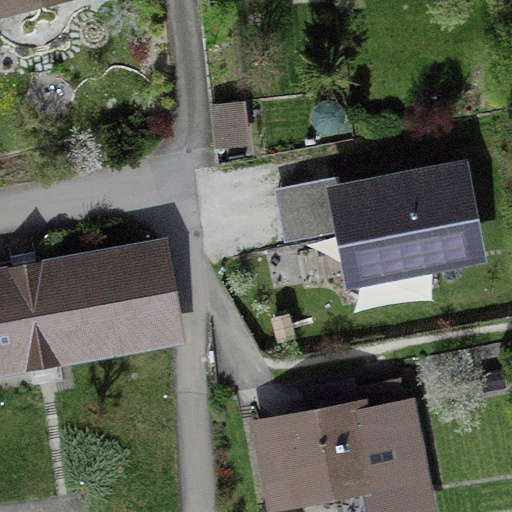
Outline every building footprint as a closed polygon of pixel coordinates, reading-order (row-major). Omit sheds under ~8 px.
[(245,143),(241,104),(212,107),(216,146),(245,143)] [(457,172),(339,195),(355,273),(472,250),(457,172)] [(0,289),(0,363),(28,358),(27,353),(52,349),(53,353),(176,331),(161,251),(39,274),(40,282),(0,289)] [(506,371),(473,377),(476,393),(509,386),(506,371)] [(308,417),(258,427),(267,471),(286,467),(292,498),(369,484),(374,511),(391,511),(425,506),(406,409),(359,418),(352,379),(303,388),(308,417)]
